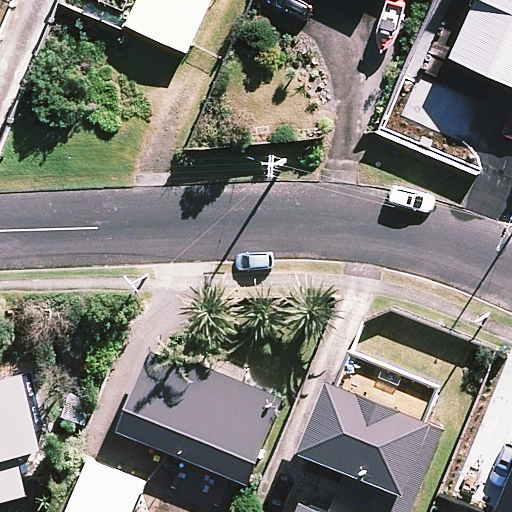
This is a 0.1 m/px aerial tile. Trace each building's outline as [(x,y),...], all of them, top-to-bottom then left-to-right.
[(213,0),(142,0),(132,24),(192,50),(213,0)] [(280,393),(190,355),(179,381),(148,368),(123,427),(252,481),(285,402),(280,393)] [(0,495),(38,488),(30,449),(52,444),(35,366),(0,373),(0,495)] [(413,511),(450,421),(424,410),(339,376),(311,446),(353,463),(333,511),(331,511),(306,502),(302,511),(413,511)] [(135,511),(148,482),(93,459),(71,511),(135,511)]
